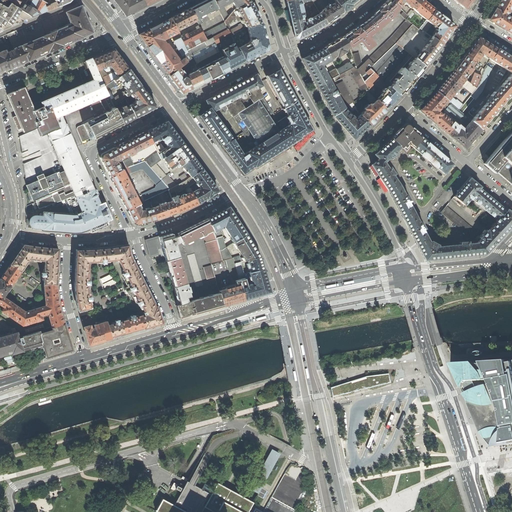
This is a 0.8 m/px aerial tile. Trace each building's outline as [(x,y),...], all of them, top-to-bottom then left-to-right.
[(0,0),(0,3),(3,6),(4,5),(7,1),(11,3),(20,9),(32,17),(36,15),(40,14),(35,9),(24,3),(16,0),(0,0)] [(40,0),(16,0),(24,3),(35,9),(40,14),(44,12),(47,11),(45,6),(49,4),(40,0)] [(113,0),(116,3),(125,16),(136,11),(141,8),(145,6),(143,2),(144,2),(142,0),(113,0)] [(207,0),(203,2),(190,9),(197,21),(199,25),(204,23),(203,20),(204,19),(203,16),(206,14),(208,17),(209,16),(211,19),(221,14),(213,0),(207,0)] [(213,0),(221,14),(225,23),(226,25),(231,23),(235,17),(233,12),(229,17),(223,7),(222,7),(222,6),(232,1),(235,5),(234,6),(236,9),(235,11),(237,15),(239,14),(240,15),(240,16),(241,17),(242,17),(244,20),(242,20),(246,27),(247,27),(248,28),(262,25),(257,14),(252,4),(248,0),(213,0)] [(289,12),(291,21),(302,18),(303,15),(301,4),(301,3),(312,0),(313,1),(314,0),(289,0),(286,1),(289,12)] [(357,1),(358,0),(334,0),(336,2),(343,12),(357,1)] [(343,37),(350,47),(357,42),(357,41),(359,40),(360,41),(360,42),(366,50),(373,44),(369,39),(378,32),(395,16),(392,13),(399,7),(391,0),(387,0),(380,7),(381,8),(378,12),(369,20),(361,26),(355,31),(354,29),(343,37)] [(391,0),(399,7),(402,4),(401,3),(401,2),(402,1),(404,2),(403,3),(404,4),(405,4),(406,4),(414,10),(421,0),(391,0)] [(428,5),(421,0),(414,10),(426,19),(434,9),(428,5)] [(511,19),(507,16),(510,11),(511,11),(511,9),(511,0),(501,0),(501,3),(497,9),(495,9),(489,20),(495,24),(495,25),(497,26),(498,27),(499,27),(511,35),(511,36),(511,35),(511,19)] [(52,9),(57,7),(55,2),(50,5),(49,4),(45,6),(47,11),(52,9)] [(335,18),(343,12),(336,2),(330,5),(330,4),(329,4),(327,5),(326,6),(322,10),(319,12),(320,13),(326,23),(335,18)] [(0,24),(0,23),(3,26),(6,21),(11,24),(17,15),(24,20),(32,17),(20,9),(11,3),(7,8),(4,5),(3,6),(0,3),(0,24)] [(14,49),(14,50),(21,64),(30,60),(53,50),(59,48),(68,44),(82,38),(82,37),(93,32),(82,7),(67,13),(72,25),(14,49)] [(182,13),(171,19),(177,31),(197,21),(190,9),(182,13)] [(443,17),(434,9),(426,19),(419,28),(426,32),(432,24),(438,29),(437,30),(436,29),(435,30),(436,31),(432,37),(442,44),(449,35),(455,26),(443,17)] [(295,37),(298,38),(311,32),(313,31),(326,23),(320,13),(310,19),(309,18),(307,19),(306,20),(306,21),(303,22),(302,18),(291,21),(293,29),(295,37)] [(177,31),(171,19),(157,26),(139,35),(154,55),(169,76),(179,68),(192,59),(181,38),(180,36),(182,35),(181,32),(178,33),(177,31)] [(369,68),(387,85),(397,73),(401,69),(413,56),(402,48),(418,29),(407,20),(391,38),(364,63),(361,62),(358,52),(352,54),(355,66),(361,76),(369,68)] [(218,75),(229,70),(223,57),(216,44),(232,36),(229,31),(226,25),(225,23),(203,34),(201,28),(181,38),(192,59),(198,70),(204,83),(218,75)] [(266,38),(262,25),(248,28),(251,39),(249,43),(243,46),(242,45),(244,44),(244,42),(242,42),(241,41),(240,41),(239,39),(240,37),(243,36),(241,31),(244,30),(241,25),(229,31),(232,36),(238,49),(245,62),(259,55),(268,50),(266,38)] [(333,43),(324,48),(330,59),(336,56),(337,57),(345,52),(345,51),(350,48),(350,47),(343,37),(333,43)] [(433,55),(442,44),(432,37),(416,59),(425,66),(433,55)] [(478,37),(465,56),(475,63),(481,56),(480,55),(481,54),(490,60),(497,49),(491,46),(478,37)] [(238,65),(245,62),(238,49),(237,50),(234,44),(229,46),(230,50),(229,50),(227,47),(222,50),(225,56),(223,57),(229,70),(238,65)] [(310,74),(317,87),(328,82),(339,75),(336,70),(336,69),(326,74),(321,66),(331,60),(330,59),(324,48),(302,60),(310,74)] [(511,58),(497,49),(490,60),(511,73),(495,93),(494,92),(491,96),(492,97),(471,121),(480,130),(489,120),(490,118),(502,104),(503,103),(511,92),(511,58)] [(0,70),(2,70),(2,71),(6,70),(6,68),(8,67),(9,69),(10,68),(21,64),(14,50),(7,53),(6,51),(0,54),(0,70)] [(114,50),(92,59),(97,71),(109,65),(111,68),(112,68),(118,77),(129,69),(122,60),(114,50)] [(458,64),(454,70),(464,79),(467,74),(469,75),(472,70),(471,69),(473,67),(478,71),(481,67),(475,63),(465,56),(458,64)] [(75,194),(76,195),(81,193),(85,192),(86,191),(88,191),(94,188),(93,187),(77,149),(67,125),(66,125),(61,115),(100,98),(107,112),(83,124),(88,133),(92,132),(95,139),(110,131),(124,124),(118,113),(114,106),(104,88),(101,78),(97,71),(92,59),(86,61),(86,63),(85,63),(87,67),(88,67),(92,77),(86,79),(88,83),(41,102),(43,106),(34,110),(24,88),(7,95),(16,114),(12,117),(16,124),(18,131),(23,130),(24,132),(43,124),(40,119),(47,116),(49,121),(50,120),(55,130),(49,133),(65,171),(59,173),(58,172),(63,170),(61,167),(53,171),(54,174),(45,178),(43,174),(37,177),(38,180),(26,185),(33,202),(35,201),(65,188),(65,186),(71,183),(75,194)] [(198,70),(192,59),(179,68),(182,72),(183,71),(185,74),(184,75),(187,78),(190,77),(189,75),(198,70)] [(400,76),(389,88),(399,97),(409,86),(418,75),(425,67),(415,59),(404,71),(401,69),(397,73),(400,76)] [(350,63),(336,70),(339,75),(341,78),(345,76),(344,73),(350,69),(353,75),(352,75),(363,95),(371,104),(372,105),(377,101),(373,96),(378,91),(372,84),(378,78),(370,70),(361,77),(355,67),(353,68),(350,63)] [(492,69),(486,65),(484,69),(481,77),(475,75),(471,84),(477,89),(472,94),(470,96),(475,101),(482,92),(490,72),(492,69)] [(176,85),(183,94),(199,85),(204,83),(198,70),(189,75),(190,77),(187,78),(184,75),(185,74),(183,71),(182,72),(179,68),(169,76),(176,85)] [(114,106),(125,98),(141,86),(134,77),(129,69),(118,77),(112,82),(109,75),(101,78),(104,88),(114,106)] [(198,116),(219,144),(226,153),(242,173),(243,174),(254,167),(256,169),(259,167),(260,166),(268,160),(269,161),(273,158),(279,154),(284,150),(285,150),(289,148),(289,147),(297,142),(298,142),(301,140),(300,138),(312,130),(296,100),(279,69),(271,73),(266,76),(285,107),(283,109),(287,117),(274,125),(268,116),(273,113),(257,89),(262,86),(262,85),(257,74),(234,86),(206,101),(210,108),(204,112),(198,116)] [(445,81),(436,92),(458,111),(463,105),(456,100),(455,101),(451,97),(461,85),(472,94),(477,89),(471,84),(464,79),(454,70),(445,81)] [(325,102),(333,116),(343,109),(328,82),(317,87),(325,102)] [(352,111),(356,109),(352,103),(354,102),(342,82),(336,85),(346,106),(347,105),(352,111)] [(148,96),(141,86),(125,98),(128,103),(132,101),(130,99),(133,97),(136,101),(135,102),(135,104),(130,107),(136,118),(156,108),(148,96)] [(381,98),(377,101),(385,110),(393,103),(399,97),(389,88),(386,90),(385,89),(382,93),(383,94),(380,96),(381,98)] [(436,92),(429,100),(420,111),(442,129),(464,148),(467,145),(475,136),(480,130),(471,121),(458,111),(436,92)] [(378,117),(385,110),(377,101),(372,105),(371,104),(369,106),(368,105),(363,110),(365,111),(360,115),(361,117),(369,125),(378,117)] [(130,121),(136,118),(130,107),(126,108),(125,106),(122,107),(123,110),(118,113),(124,124),(130,121)] [(343,128),(353,140),(369,125),(361,117),(355,121),(354,119),(355,117),(353,114),(350,116),(344,109),(343,109),(333,116),(343,128)] [(147,131),(148,132),(153,142),(161,139),(167,147),(165,150),(161,145),(156,148),(159,153),(162,159),(183,144),(174,131),(167,122),(153,129),(152,129),(147,131)] [(90,139),(88,133),(83,124),(79,127),(86,141),(90,139)] [(398,133),(392,139),(401,148),(403,146),(404,148),(407,146),(405,144),(407,142),(412,146),(410,148),(412,149),(413,148),(421,138),(406,125),(398,133)] [(83,143),(86,141),(79,127),(77,128),(76,129),(83,143)] [(511,130),(488,159),(483,164),(494,173),(496,172),(511,185),(511,130)] [(141,135),(134,139),(139,150),(154,143),(153,142),(148,132),(141,135)] [(429,145),(421,138),(413,148),(429,161),(437,151),(429,145)] [(123,145),(116,148),(121,158),(122,159),(130,155),(131,156),(134,155),(133,153),(139,150),(134,139),(123,145)] [(382,180),(389,191),(399,184),(393,175),(393,173),(391,169),(390,169),(390,168),(389,168),(385,162),(390,159),(392,157),(395,154),(396,153),(401,148),(392,139),(383,147),(375,155),(378,159),(371,165),(382,180)] [(188,150),(183,144),(162,159),(173,172),(182,165),(193,157),(188,150)] [(106,168),(111,176),(122,170),(117,161),(121,158),(116,148),(101,156),(106,168)] [(444,157),(437,151),(429,161),(444,174),(452,164),(444,157)] [(159,153),(146,162),(162,180),(166,177),(156,165),(162,159),(159,153)] [(198,163),(193,157),(182,165),(184,167),(183,168),(186,171),(186,170),(191,177),(202,169),(198,163)] [(126,168),(130,167),(134,165),(130,158),(123,162),(126,168)] [(143,195),(146,201),(169,190),(170,189),(162,180),(146,162),(145,161),(134,165),(130,167),(132,172),(133,173),(141,170),(145,170),(157,185),(156,190),(143,195)] [(209,179),(202,169),(191,177),(189,179),(186,180),(189,186),(196,182),(201,188),(200,189),(192,192),(199,204),(206,200),(210,197),(219,191),(209,179)] [(123,201),(128,210),(138,205),(140,204),(123,170),(122,170),(111,176),(114,183),(123,201)] [(179,177),(183,182),(186,180),(189,179),(185,173),(179,177)] [(168,175),(166,177),(162,180),(170,189),(176,186),(168,175)] [(480,187),(470,178),(465,184),(463,184),(462,185),(461,187),(462,187),(454,197),(464,205),(471,196),(476,201),(475,202),(478,204),(479,203),(490,213),(489,214),(492,217),(493,216),(498,220),(488,231),(486,230),(479,238),(480,239),(476,243),(486,252),(493,244),(510,226),(511,223),(511,214),(507,210),(506,210),(501,206),(483,191),(479,188),(480,187)] [(173,201),(177,213),(185,210),(189,209),(199,204),(192,192),(189,186),(186,180),(183,182),(176,186),(170,189),(169,190),(173,201)] [(71,197),(76,195),(75,194),(71,183),(65,186),(65,188),(35,201),(39,209),(71,197)] [(406,195),(405,195),(399,184),(389,191),(397,206),(403,218),(414,212),(408,202),(409,201),(408,200),(408,198),(406,195)] [(26,224),(28,225),(30,227),(31,228),(34,229),(35,229),(43,229),(43,230),(46,230),(47,230),(53,230),(55,230),(57,230),(58,231),(61,231),(63,231),(66,231),(67,231),(68,231),(72,231),(74,231),(76,231),(77,231),(80,231),(81,230),(84,230),(85,229),(88,228),(89,229),(90,232),(91,231),(92,231),(93,230),(94,230),(96,229),(97,229),(98,228),(101,227),(102,226),(103,226),(104,225),(105,225),(110,223),(108,219),(111,217),(110,216),(111,216),(110,214),(109,213),(107,207),(106,206),(105,202),(101,204),(100,203),(100,201),(99,201),(99,200),(99,199),(98,197),(97,195),(96,194),(96,193),(95,192),(95,191),(94,190),(94,188),(88,191),(86,191),(85,192),(81,193),(76,195),(77,198),(77,199),(79,202),(80,205),(81,208),(82,210),(83,211),(79,213),(78,214),(76,214),(72,214),(70,214),(66,214),(63,214),(59,214),(55,214),(49,213),(46,213),(43,213),(43,216),(41,216),(39,216),(38,216),(35,216),(34,216),(32,216),(30,218),(28,220),(27,219),(26,222),(26,224)] [(169,216),(177,213),(173,201),(153,207),(154,208),(156,221),(169,216)] [(128,210),(135,225),(146,223),(156,221),(154,208),(141,211),(138,205),(128,210)] [(439,211),(471,239),(477,232),(445,205),(439,211)] [(222,212),(208,219),(213,230),(217,237),(220,252),(226,248),(231,245),(229,243),(224,244),(220,228),(223,227),(235,242),(246,234),(235,217),(229,207),(222,212)] [(420,222),(419,222),(414,212),(403,218),(410,232),(417,244),(428,238),(423,229),(423,228),(423,227),(423,226),(421,223),(420,222)] [(186,229),(177,232),(181,241),(183,245),(204,235),(213,230),(208,219),(197,224),(186,229)] [(212,264),(226,260),(233,258),(226,248),(220,252),(217,237),(213,230),(204,235),(212,264)] [(162,248),(166,260),(179,257),(176,244),(181,241),(177,232),(166,236),(147,241),(151,255),(159,253),(158,249),(162,248)] [(252,244),(246,234),(235,242),(234,243),(243,257),(245,260),(247,260),(260,257),(252,244)] [(434,259),(450,257),(448,244),(437,245),(437,244),(434,243),(430,241),(429,241),(428,238),(417,244),(425,259),(434,259)] [(459,243),(448,244),(450,257),(461,256),(483,254),(486,252),(476,243),(474,242),(471,242),(467,243),(467,242),(465,241),(462,242),(461,242),(459,242),(459,243)] [(25,245),(11,264),(22,272),(31,259),(38,260),(42,247),(34,246),(25,245)] [(108,325),(109,329),(112,337),(122,334),(130,331),(131,332),(137,330),(153,326),(162,323),(159,311),(150,293),(144,281),(139,269),(131,252),(129,245),(118,247),(116,247),(103,249),(90,250),(87,250),(77,250),(75,274),(75,278),(75,286),(75,291),(76,294),(77,302),(80,312),(92,308),(93,307),(90,301),(92,300),(91,297),(90,297),(89,291),(88,285),(90,284),(90,281),(88,281),(89,262),(102,261),(103,263),(106,262),(107,261),(119,260),(126,273),(125,273),(126,276),(124,277),(129,286),(126,288),(127,290),(126,290),(127,292),(127,293),(128,293),(130,295),(132,294),(137,303),(139,303),(140,304),(140,306),(142,305),(146,314),(135,317),(135,316),(131,317),(131,318),(120,322),(119,321),(116,322),(116,323),(108,325)] [(59,249),(42,247),(38,260),(46,261),(45,273),(44,273),(43,277),(45,277),(45,284),(58,284),(58,274),(59,260),(59,249)] [(232,278),(239,276),(239,275),(244,274),(240,262),(245,260),(243,257),(241,259),(240,256),(233,257),(233,258),(226,260),(228,268),(229,267),(232,278)] [(170,275),(173,287),(187,283),(179,257),(166,260),(170,275)] [(262,263),(260,257),(247,260),(248,264),(247,264),(248,268),(249,268),(250,272),(263,268),(262,263)] [(8,268),(1,279),(11,286),(16,279),(22,272),(11,264),(8,268)] [(215,277),(212,265),(204,268),(207,279),(215,277)] [(240,280),(246,300),(270,293),(266,278),(263,268),(250,272),(244,274),(239,275),(239,276),(240,280)] [(112,273),(101,278),(105,288),(116,283),(112,273)] [(0,278),(0,293),(4,297),(4,296),(8,291),(11,286),(1,279),(0,279),(0,278)] [(236,303),(246,300),(240,280),(236,281),(237,285),(225,288),(226,289),(219,291),(220,293),(223,306),(236,303)] [(176,305),(180,318),(195,314),(192,301),(187,283),(173,287),(178,302),(178,305),(176,305)] [(58,294),(58,284),(45,284),(46,306),(59,303),(58,294)] [(209,310),(223,306),(220,293),(192,301),(195,314),(209,310)] [(42,315),(48,313),(46,306),(36,309),(26,311),(24,310),(14,303),(4,296),(4,297),(0,302),(0,303),(4,307),(2,310),(23,326),(44,320),(42,315)] [(62,314),(59,303),(46,306),(48,313),(52,327),(65,323),(62,314)] [(81,316),(83,323),(106,316),(104,309),(81,316)] [(0,320),(10,327),(12,324),(0,316),(0,315),(0,320)] [(87,336),(89,344),(105,340),(104,339),(112,337),(109,329),(108,325),(107,321),(94,325),(95,329),(93,329),(92,325),(84,327),(87,336)] [(68,334),(65,323),(52,327),(53,330),(40,333),(40,331),(19,337),(23,352),(39,349),(42,357),(47,356),(47,357),(72,350),(68,334)] [(0,354),(4,353),(5,354),(8,354),(9,352),(11,351),(12,354),(15,353),(18,352),(20,359),(18,362),(19,365),(27,363),(23,352),(19,337),(18,332),(16,331),(13,331),(12,333),(0,336),(0,354)] [(473,363),(451,364),(461,387),(463,392),(462,393),(464,396),(466,399),(468,403),(480,433),(484,438),(492,448),(511,444),(511,443),(511,360),(508,361),(483,362),(473,363)] [(366,376),(331,386),(333,396),(391,381),(389,373),(366,376)] [(277,451),(272,449),(250,489),(259,494),(264,485),(281,454),(277,451)] [(257,511),(255,511),(254,511),(247,511),(250,507),(253,502),(218,482),(211,494),(193,484),(188,481),(183,489),(178,486),(178,485),(174,482),(171,488),(175,490),(176,489),(182,492),(174,505),(163,498),(156,511),(157,511),(257,511)]
